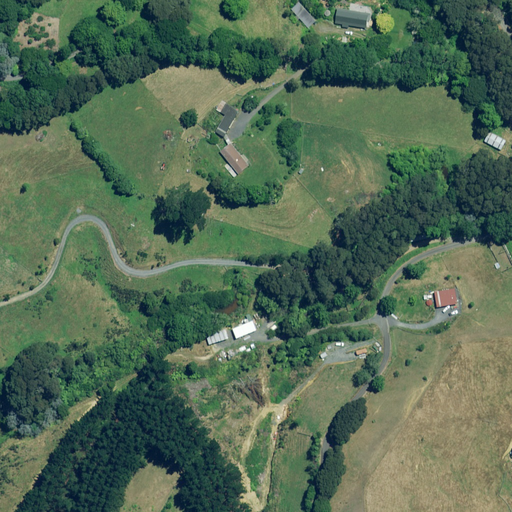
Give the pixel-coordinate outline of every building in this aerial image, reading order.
[(370,13),(338,8),(336,23),(343,24),(343,26),(349,27),(349,25),(368,28),(370,13)] [(239,174),(250,166),(232,143),(227,133),(239,110),(222,100),(217,110),(226,115),(216,132),(224,136),(228,145),(221,150),(230,162),(225,166),(234,178),(239,174)] [(214,123),(206,117),(202,122),(210,128),(214,123)] [(506,141),(490,132),(485,141),(502,150),(506,141)] [(223,345),(231,342),(227,329),(207,335),(210,345),(221,341),(223,345)]
